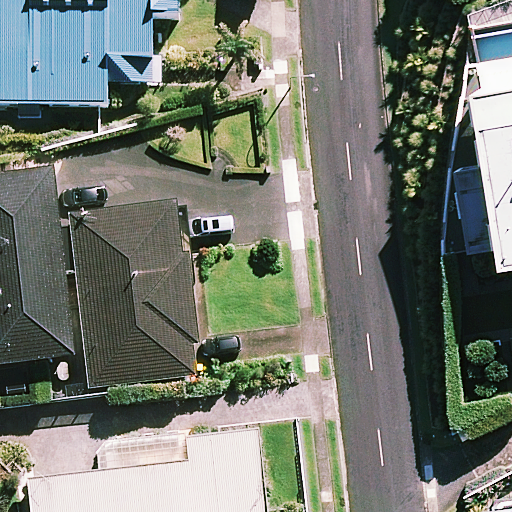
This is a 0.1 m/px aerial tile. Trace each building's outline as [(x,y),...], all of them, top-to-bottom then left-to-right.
[(108,83),(163,85),(164,57),(153,57),(155,18),(179,19),(179,0),(0,0),(0,103),(108,107),(108,83)] [(511,61),(480,65),(492,158),(463,162),(475,248),(508,244),(510,262),(511,261),(511,61)] [(0,364),(74,357),(55,171),(0,176),(0,364)] [(183,203),(69,218),(91,388),(205,373),(183,203)] [(266,511),(258,432),(105,448),(108,474),(30,482),(33,511),(266,511)] [(511,511),(511,501),(503,502),(503,511),(511,511)]
